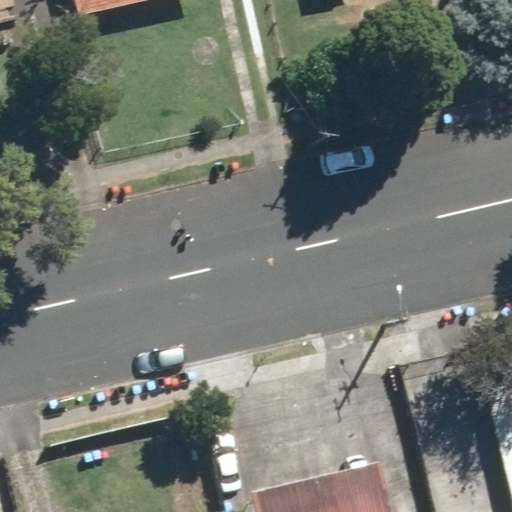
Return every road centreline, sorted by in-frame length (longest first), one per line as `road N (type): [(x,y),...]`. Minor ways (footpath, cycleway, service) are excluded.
road 1 (tertiary): [(511,200),(0,317)]
road 2 (unknown): [(432,0),(474,209)]
